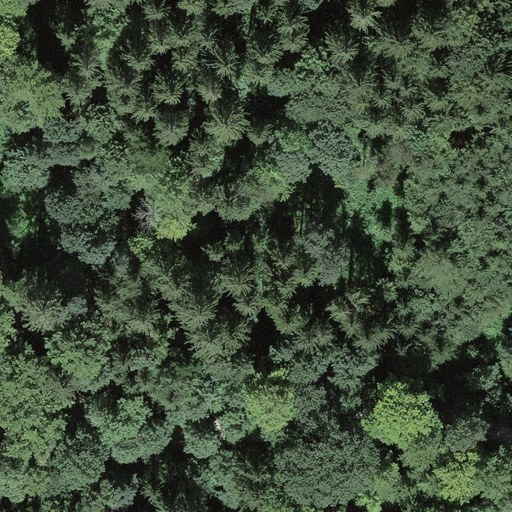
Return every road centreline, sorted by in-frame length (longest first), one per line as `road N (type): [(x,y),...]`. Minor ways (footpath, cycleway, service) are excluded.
road 1 (track): [(511,440),(463,418),(384,410),(0,463)]
road 2 (track): [(0,278),(28,371),(122,448)]
